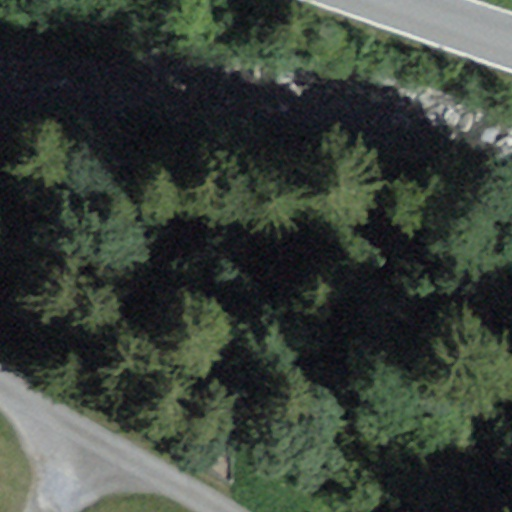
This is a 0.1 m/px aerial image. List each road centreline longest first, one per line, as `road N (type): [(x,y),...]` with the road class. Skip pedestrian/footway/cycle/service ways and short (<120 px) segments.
road 1 (track): [(211,511),(0,389)]
road 2 (tertiary): [(511,38),(395,0)]
